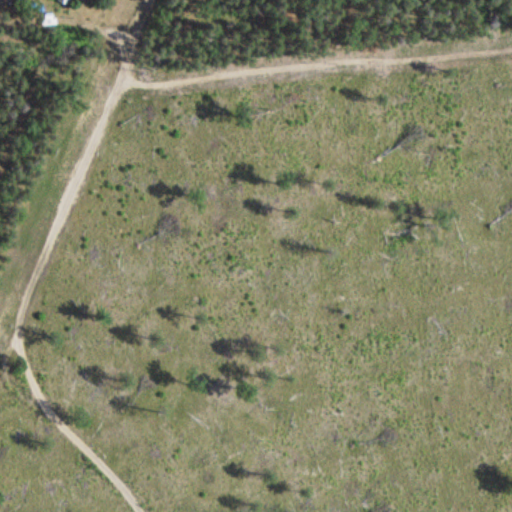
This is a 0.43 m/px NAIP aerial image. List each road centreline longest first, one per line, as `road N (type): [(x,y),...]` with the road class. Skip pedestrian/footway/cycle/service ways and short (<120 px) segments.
road 1 (track): [(511,48),(122,82)]
road 2 (residential): [(9,354),(122,82)]
